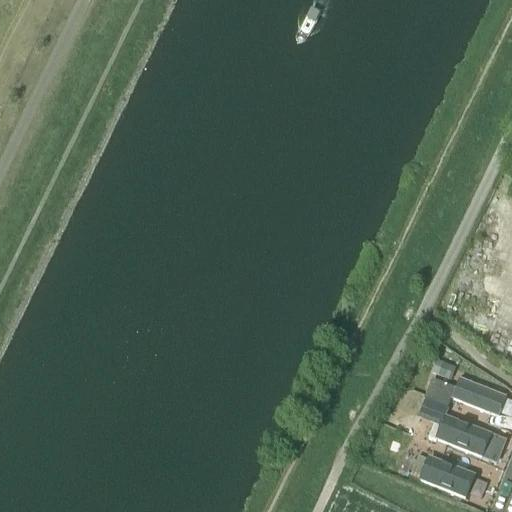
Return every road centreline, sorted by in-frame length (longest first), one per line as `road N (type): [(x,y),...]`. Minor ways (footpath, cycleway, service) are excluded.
road 1 (track): [(322,511),(419,320)]
road 2 (unclassified): [(419,320),(511,129)]
